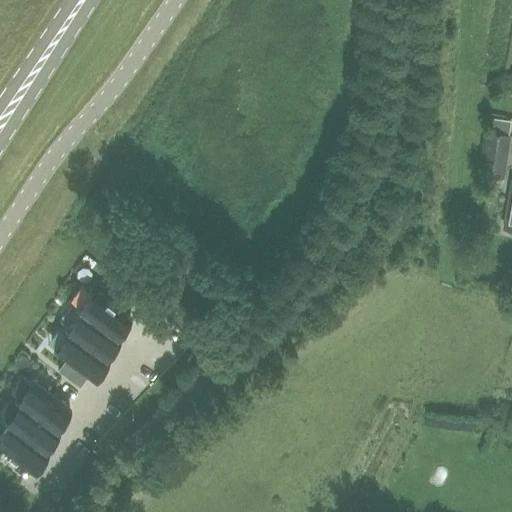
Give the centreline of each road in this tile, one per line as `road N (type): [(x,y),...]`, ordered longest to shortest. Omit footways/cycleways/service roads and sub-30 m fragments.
road 1 (unclassified): [(89,511),(145,436),(267,333),(345,243),(393,132),(404,0)]
road 2 (unclassified): [(0,238),(175,0)]
road 3 (primary): [(0,121),(80,0)]
